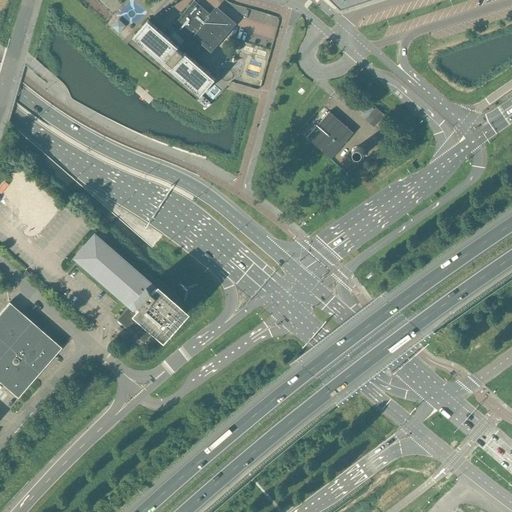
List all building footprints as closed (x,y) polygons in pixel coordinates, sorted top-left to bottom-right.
[(148,20),(134,37),(181,78),(201,95),(216,79),(191,58),(204,43),(211,49),(233,23),(217,9),(212,15),(195,0),(175,23),(180,28),(176,33),(177,34),(184,40),(179,47),(148,20)] [(120,25),(114,31),(123,39),(129,33),(120,25)] [(370,106),(364,113),(368,117),(375,110),(374,109),(370,106)] [(306,137),(332,160),(355,133),(354,133),(355,133),(353,131),(353,132),(331,112),(330,111),(306,137)] [(382,116),(376,124),(379,127),(386,119),(382,116)] [(143,344),(155,330),(157,331),(164,323),(168,327),(175,319),(170,316),(177,308),(174,305),(175,304),(174,301),(174,299),(172,297),(171,295),(157,283),(155,286),(144,277),(142,279),(97,240),(95,243),(91,240),(87,245),(85,244),(81,248),(83,250),(79,255),(82,258),(79,261),(129,304),(120,315),(122,318),(125,320),(122,325),(143,344)] [(9,302),(0,311),(0,337),(39,372),(61,347),(9,302)] [(89,321),(85,326),(89,329),(93,325),(94,324),(89,321)] [(0,381),(17,397),(32,380),(39,372),(0,337),(0,381)]
